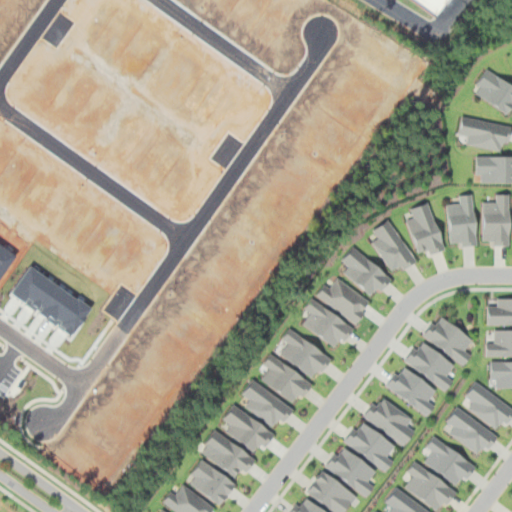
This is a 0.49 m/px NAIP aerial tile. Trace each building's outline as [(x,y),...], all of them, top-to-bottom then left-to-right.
[(414,0),(437,17),(449,0),(414,0)] [(508,113),(511,106),(511,84),(486,69),(472,91),(508,113)] [(458,134),(468,135),(466,144),(505,152),(510,125),(462,116),(458,134)] [(511,182),(511,155),(476,155),(476,182),(511,182)] [(451,247),(477,245),(474,193),(457,194),(457,204),(448,204),(451,247)] [(483,203),(483,245),(510,245),(510,194),(492,194),(492,203),(483,203)] [(445,249),(430,201),(410,207),(413,217),(408,219),(420,257),(445,249)] [(418,259),(389,218),(373,229),(377,236),(371,240),(395,275),(418,259)] [(341,259),(349,266),(343,272),(374,299),(392,278),(354,245),(341,259)] [(327,280),(316,295),(356,324),(372,302),(340,278),(334,285),(327,280)] [(336,350),(354,328),(314,295),(303,309),(310,314),(303,323),(336,350)] [(497,306),(488,306),(488,325),(511,325),(511,298),(497,298),(497,306)] [(464,364),(473,350),(466,346),(473,336),(437,313),(422,337),(464,364)] [(332,356),(290,326),(280,340),(287,346),(281,355),(315,379),(332,356)] [(511,328),(494,328),(494,339),(486,339),(486,356),(511,356),(511,328)] [(453,377),(447,373),(454,364),(420,337),(403,359),(443,390),(453,377)] [(269,369),(261,380),(296,405),(312,382),(272,352),(263,365),(269,369)] [(511,360),(491,360),(491,387),(511,387),(511,360)] [(384,385),(425,416),(433,406),(426,401),(435,390),(403,366),(396,377),(392,373),(384,385)] [(244,406),(277,429),(293,407),(252,378),(242,393),(249,398),(244,406)] [(511,408),(475,380),(464,396),(471,402),(467,408),(494,429),(501,420),(505,423),(511,414),(511,408)] [(402,444),(417,422),(376,394),(361,417),(402,444)] [(225,431),(259,454),(274,432),(233,404),(223,419),(230,424),(225,431)] [(456,406),(495,436),(487,449),(483,445),(477,453),(448,433),(452,426),(444,421),(456,406)] [(357,419),(342,441),(383,470),(399,448),(357,419)] [(244,474),(256,458),(215,429),(199,451),(233,475),(238,469),(244,474)] [(430,435),(473,467),(465,478),(461,475),(453,485),(422,462),(429,450),(423,446),(430,435)] [(380,473),(338,444),(323,466),(365,495),(380,473)] [(236,483),(202,458),(186,480),(220,504),(236,483)] [(405,488),(439,511),(456,488),(415,459),(404,473),(411,478),(405,488)] [(334,511),(342,511),(355,494),(320,470),(305,492),(334,511)] [(163,502),(176,511),(214,511),(217,509),(180,481),(163,502)] [(387,511),(428,511),(394,487),(384,501),(391,507),(387,511)] [(288,511),(325,511),(302,494),(288,511)]
